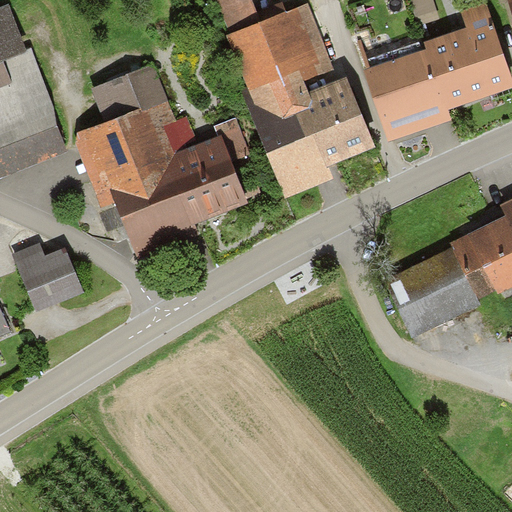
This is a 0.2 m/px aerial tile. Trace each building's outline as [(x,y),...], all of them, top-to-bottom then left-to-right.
[(215,0),(229,35),(261,22),(251,0),(215,0)] [(437,0),(417,0),(424,23),(443,17),(437,0)] [(261,22),(229,35),(252,90),(246,93),(289,195),(333,177),(328,166),(376,146),(344,69),(336,72),(307,3),(261,22)] [(431,48),(365,69),(388,141),(449,121),(445,109),(511,87),(511,74),(489,4),(462,12),(467,28),(428,40),(431,48)] [(10,9),(0,12),(0,175),(65,150),(55,125),(52,97),(33,49),(27,51),(10,9)] [(103,121),(77,131),(75,144),(101,209),(113,204),(136,259),(200,233),(195,223),(249,201),(233,160),(223,135),(219,137),(198,145),(187,117),(176,121),(155,65),(91,89),(103,121)] [(223,135),(233,160),(250,153),(236,118),(214,126),(219,137),(223,135)] [(476,231),(449,244),(452,250),(384,282),(409,333),(496,291),(499,297),(511,290),(511,203),(504,207),(508,216),(476,231)] [(14,254),(37,310),(83,291),(66,249),(45,258),(40,244),(14,254)] [(0,335),(11,330),(0,306),(0,335)]
